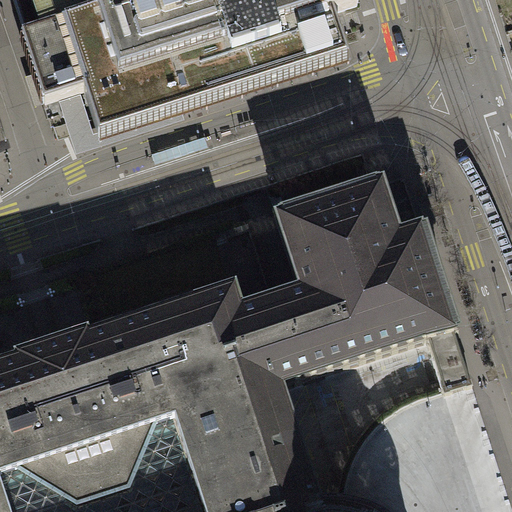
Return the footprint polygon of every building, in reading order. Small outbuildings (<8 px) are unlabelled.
[(12,0),(25,38),(22,39),(23,41),(20,42),(42,108),(45,107),(45,109),(59,104),(81,97),(84,96),(85,99),(98,136),(98,139),(100,145),(183,118),(234,102),(350,63),(347,56),(337,24),(334,15),(358,7),(357,5),(361,4),(359,0),(12,0)] [(81,97),(59,104),(77,158),(185,123),(183,118),(100,145),(98,136),(94,137),(81,97)] [(395,185),(386,188),(387,193),(386,193),(401,240),(421,233),(419,225),(405,181),(395,185)] [(364,511),(361,511),(343,508),(335,507),(320,508),(283,393),(315,382),(427,346),(442,342),(455,337),(455,335),(460,334),(427,233),(423,234),(423,233),(421,233),(412,236),(401,240),(386,193),(387,193),(386,188),(384,188),(384,187),(378,189),(378,186),(281,218),(282,219),(276,221),(300,295),(288,300),(243,314),(236,293),(95,338),(89,340),(88,336),(65,344),(64,342),(59,344),(60,345),(52,348),(43,351),(43,349),(38,351),(38,352),(15,360),(17,364),(0,369),(0,511),(364,511)] [(455,337),(427,346),(442,392),(444,399),(459,394),(473,389),(460,350),(455,337)]
